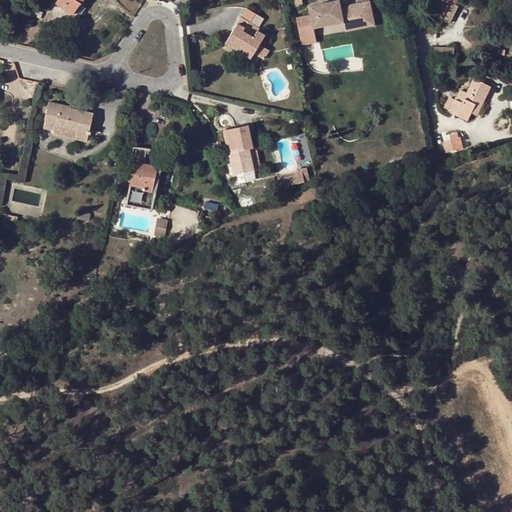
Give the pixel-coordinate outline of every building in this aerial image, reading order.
[(57,0),(55,4),(79,20),(86,9),(83,6),(79,4),(81,0),(57,0)] [(315,28),(344,24),(344,19),(353,17),(354,22),(373,19),(370,3),(351,6),(351,8),(342,9),(340,0),(310,5),(315,28)] [(438,29),(444,19),(451,4),(455,6),(458,0),(437,0),(426,22),(438,29)] [(451,4),(444,19),(447,21),(455,6),(451,4)] [(29,7),(26,13),(40,18),(43,12),(29,7)] [(241,18),(251,24),(257,15),(247,9),(241,18)] [(251,24),(259,28),(265,19),(257,15),(251,24)] [(241,18),(241,17),(225,44),(239,53),(242,48),(253,55),(254,53),(259,44),(264,35),(258,31),(259,28),(251,24),(241,18)] [(344,19),(344,24),(346,32),(375,27),(373,19),(354,22),(353,17),(344,19)] [(259,44),(254,53),(264,60),(269,50),(259,44)] [(436,47),(435,58),(455,59),(455,49),(436,47)] [(249,62),(250,63),(255,56),(253,55),(242,48),(239,53),(237,55),(249,62)] [(237,55),(234,61),(245,68),(249,62),(237,55)] [(464,103),(457,100),(451,113),(469,121),(472,113),(479,99),(485,102),(492,87),(475,79),(467,95),(464,103)] [(461,92),(457,100),(464,103),(467,95),(461,92)] [(479,99),(472,113),(478,116),(485,102),(479,99)] [(87,140),(93,112),(81,110),(80,112),(70,110),(70,107),(49,101),(44,121),(45,121),(43,133),(76,140),(77,137),(87,140)] [(80,112),(81,110),(81,107),(71,104),(70,107),(70,110),(80,112)] [(248,126),(237,127),(226,130),(232,153),(229,154),(234,176),(253,171),(248,150),(253,149),(248,126)] [(232,153),(226,130),(224,131),(229,154),(232,153)] [(297,163),(312,162),(310,132),(294,134),(297,163)] [(455,140),(452,140),(455,152),(464,149),(461,138),(455,140)] [(134,160),(126,203),(152,208),(155,193),(152,192),(155,177),(159,178),(161,167),(146,164),(146,161),(148,154),(148,149),(136,147),(134,160)] [(257,148),(253,149),(248,150),(253,171),(261,170),(257,148)] [(163,151),(148,149),(148,154),(155,155),(153,163),(146,161),(146,164),(161,167),(163,151)] [(155,155),(148,154),(146,161),(153,163),(155,155)] [(303,173),(305,181),(310,180),(307,167),(302,169),(303,173)] [(253,171),(234,176),(236,185),(255,181),(253,171)] [(303,173),(300,173),(297,174),(298,176),(300,184),(306,183),(303,173)] [(283,179),(285,187),(300,184),(298,176),(283,179)] [(206,202),(205,209),(218,212),(219,205),(206,202)] [(152,208),(126,203),(125,206),(152,211),(152,208)] [(89,221),(90,217),(91,214),(80,212),(78,219),(89,221)] [(4,214),(3,222),(16,225),(18,217),(4,214)] [(158,217),(154,235),(165,237),(169,220),(158,217)]
